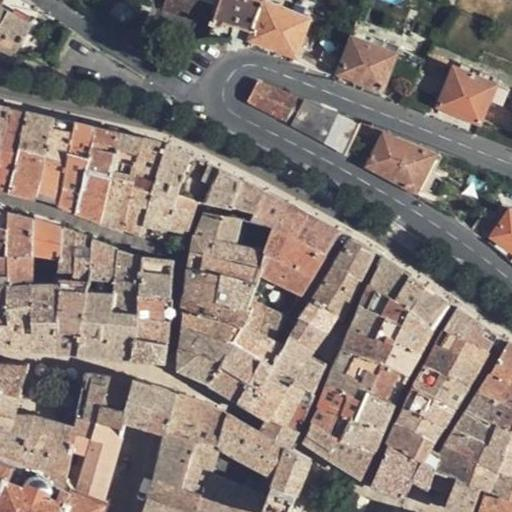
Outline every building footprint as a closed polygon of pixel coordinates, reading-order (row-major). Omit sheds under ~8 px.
[(29,4),(22,0),(14,0),(8,11),(0,5),(0,52),(6,56),(16,55),(40,12),(29,4)] [(252,30),(263,0),(164,0),(162,8),(212,25),(220,25),(227,20),(252,30)] [(268,0),(267,0),(252,37),(296,54),(311,18),(276,3),(268,0)] [(418,74),(423,63),(354,35),(339,72),(382,89),(392,64),(418,74)] [(249,45),(294,62),(296,54),(252,37),(249,45)] [(427,54),(423,63),(418,74),(437,81),(444,62),(427,54)] [(509,88),(454,66),(437,106),(479,122),(490,99),(502,103),(509,88)] [(336,79),(379,96),(382,89),(339,72),(336,79)] [(259,83),(248,103),(292,120),(345,151),(353,135),(376,146),(384,131),(332,111),(259,83)] [(13,105),(0,102),(0,159),(3,150),(13,105)] [(30,109),(13,105),(3,150),(0,159),(0,184),(10,187),(30,109)] [(56,115),(30,109),(10,187),(38,195),(50,144),(56,115)] [(77,119),(56,115),(50,144),(71,149),(77,119)] [(96,124),(77,119),(71,149),(59,201),(78,210),(92,150),(95,132),(96,124)] [(122,130),(96,124),(95,132),(100,134),(98,151),(92,150),(78,210),(86,213),(94,181),(109,184),(114,167),(122,130)] [(146,136),(122,130),(114,167),(109,184),(102,219),(125,228),(146,136)] [(403,138),(384,131),(376,146),(371,155),(389,165),(403,138)] [(95,132),(92,150),(98,151),(100,134),(95,132)] [(353,135),(345,151),(367,163),(371,155),(376,146),(353,135)] [(168,141),(146,136),(125,228),(144,234),(147,224),(145,223),(168,141)] [(418,144),(403,138),(389,165),(404,172),(418,144)] [(193,153),(168,141),(145,223),(147,224),(144,234),(166,238),(169,227),(180,191),(193,153)] [(38,195),(59,201),(71,149),(50,144),(38,195)] [(432,150),(418,144),(404,172),(389,165),(371,155),(367,163),(418,189),(437,152),(432,150)] [(266,190),(193,153),(180,191),(197,198),(198,199),(208,199),(238,206),(256,211),(257,211),(266,190)] [(86,213),(102,219),(109,184),(94,181),(86,213)] [(288,201),(266,190),(257,211),(256,211),(252,219),(276,225),(288,201)] [(186,232),(198,199),(197,198),(180,191),(169,227),(186,232)] [(490,196),(484,208),(495,213),(500,202),(490,196)] [(342,230),(288,201),(276,225),(327,252),(338,235),(342,230)] [(0,208),(0,252),(9,253),(10,211),(0,208)] [(511,209),(493,236),(511,249),(511,209)] [(207,210),(196,231),(237,241),(244,217),(207,210)] [(35,218),(10,211),(9,253),(34,252),(35,218)] [(252,219),(244,217),(237,241),(266,249),(274,226),(276,225),(252,219)] [(46,221),(35,218),(34,252),(35,252),(45,253),(46,221)] [(64,227),(46,221),(45,253),(62,254),(64,227)] [(303,292),(327,252),(276,225),(274,226),(266,249),(265,265),(263,272),(303,292)] [(81,233),(64,227),(62,254),(61,267),(76,268),(81,233)] [(352,236),(342,230),(338,235),(349,241),(352,236)] [(196,231),(193,249),(228,256),(265,265),(266,249),(237,241),(196,231)] [(94,238),(81,233),(76,268),(76,279),(75,280),(91,282),(94,238)] [(376,250),(352,236),(349,241),(335,263),(361,278),(373,255),(376,250)] [(119,248),(94,238),(91,282),(91,287),(104,288),(105,280),(116,280),(119,248)] [(144,255),(119,248),(116,280),(115,307),(140,309),(141,292),(144,255)] [(193,249),(190,265),(224,272),(259,281),(263,272),(265,265),(228,256),(193,249)] [(380,253),(376,250),(373,255),(377,257),(382,260),(385,256),(380,253)] [(0,273),(12,274),(12,284),(34,283),(34,281),(35,252),(34,252),(9,253),(0,252),(0,273)] [(175,259),(144,255),(141,292),(173,296),(175,259)] [(400,266),(385,256),(382,260),(371,281),(387,291),(400,266)] [(342,319),(361,278),(335,263),(314,297),(338,312),(336,316),(342,319)] [(190,265),(188,290),(250,306),(252,300),(257,286),(259,281),(224,272),(190,265)] [(427,285),(400,266),(387,291),(413,307),(427,285)] [(296,304),(303,292),(263,272),(259,281),(257,286),(296,304)] [(0,291),(11,291),(10,284),(12,284),(12,274),(0,273),(0,291)] [(36,346),(59,348),(65,277),(59,277),(60,273),(52,273),(51,280),(34,281),(34,283),(34,305),(36,346)] [(59,348),(80,350),(91,287),(91,282),(75,280),(76,279),(65,277),(59,348)] [(80,350),(135,356),(137,333),(140,314),(140,309),(115,307),(116,280),(105,280),(104,288),(91,287),(80,350)] [(371,281),(362,304),(405,321),(413,307),(387,291),(371,281)] [(10,284),(11,291),(10,306),(34,305),(34,283),(12,284),(10,284)] [(452,302),(427,285),(413,307),(426,318),(436,328),(452,302)] [(289,316),(296,304),(257,286),(252,300),(289,316)] [(187,307),(243,324),(244,320),(250,306),(188,290),(185,300),(187,307)] [(0,291),(0,320),(1,321),(11,320),(10,306),(11,291),(0,291)] [(171,318),(173,296),(141,292),(140,309),(140,314),(171,318)] [(327,332),(336,316),(338,312),(314,297),(302,316),(327,332)] [(277,337),(289,316),(252,300),(250,306),(244,320),(277,337)] [(362,304),(353,325),(394,341),(399,333),(405,321),(362,304)] [(1,345),(36,346),(34,305),(10,306),(11,320),(1,321),(1,345)] [(459,306),(445,327),(491,350),(500,334),(459,306)] [(187,307),(186,323),(235,339),(236,338),(243,324),(187,307)] [(422,351),(436,328),(426,318),(413,307),(405,321),(399,333),(422,351)] [(169,340),(171,318),(140,314),(137,333),(169,340)] [(316,348),(327,332),(302,316),(291,332),(316,348)] [(276,338),(277,337),(244,320),(243,324),(236,338),(266,357),(276,338)] [(181,367),(212,380),(235,339),(186,323),(182,344),(181,367)] [(353,325),(345,346),(386,359),(394,341),(353,325)] [(445,327),(439,339),(476,356),(485,361),(491,350),(445,327)] [(311,355),(316,348),(291,332),(286,343),(275,363),(270,374),(292,383),(293,383),(311,355)] [(168,358),(169,340),(137,333),(135,356),(168,358)] [(410,372),(422,351),(399,333),(394,341),(386,359),(410,372)] [(212,380),(242,398),(266,357),(236,338),(235,339),(212,380)] [(286,343),(276,338),(266,357),(275,363),(286,343)] [(439,339),(427,362),(471,384),(485,361),(476,356),(439,339)] [(511,343),(509,342),(493,370),(510,379),(511,379),(511,343)] [(337,364),(337,366),(374,381),(386,359),(345,346),(337,364)] [(328,364),(311,355),(293,383),(316,392),(328,364)] [(242,398),(251,404),(270,374),(275,363),(266,357),(242,398)] [(396,401),(410,372),(386,359),(374,381),(370,388),(396,401)] [(29,363),(0,360),(0,385),(3,387),(22,392),(29,363)] [(427,362),(416,384),(457,407),(471,384),(427,362)] [(337,366),(321,405),(354,415),(358,416),(370,388),(374,381),(337,366)] [(481,389),(511,403),(511,379),(510,379),(493,370),(481,389)] [(125,425),(127,417),(128,415),(125,414),(127,405),(105,401),(111,375),(89,371),(79,413),(101,420),(125,425)] [(251,404),(270,415),(272,417),(292,383),(270,374),(251,404)] [(135,379),(111,375),(105,401),(127,405),(135,379)] [(156,426),(168,429),(179,391),(165,387),(135,377),(135,379),(127,405),(125,414),(128,415),(127,417),(156,426)] [(316,392),(293,383),(292,383),(272,417),(299,429),(316,392)] [(416,384),(407,404),(446,424),(457,407),(416,384)] [(18,412),(22,392),(3,387),(0,398),(0,411),(17,415),(18,412)] [(386,428),(396,401),(370,388),(358,416),(386,428)] [(511,403),(481,389),(470,408),(511,426),(511,403)] [(168,429),(157,475),(205,489),(212,473),(214,468),(189,461),(206,400),(179,391),(168,429)] [(229,411),(206,400),(189,461),(214,468),(222,444),(218,441),(229,411)] [(407,404),(399,420),(436,439),(446,424),(407,404)] [(321,405),(314,420),(343,438),(354,415),(321,405)] [(511,426),(470,408),(459,425),(508,450),(511,440),(511,439),(511,426)] [(0,426),(32,433),(37,414),(18,412),(17,415),(0,411),(0,426)] [(254,425),(229,411),(218,441),(222,444),(237,453),(254,425)] [(108,487),(125,425),(101,420),(79,413),(76,426),(78,426),(68,472),(82,477),(108,487)] [(76,426),(37,414),(32,433),(27,460),(67,475),(68,472),(78,426),(76,426)] [(290,447),(299,429),(272,417),(270,415),(262,430),(290,447)] [(376,450),(386,428),(358,416),(354,415),(343,438),(314,420),(311,429),(306,438),(363,476),(376,450)] [(399,420),(390,442),(409,452),(426,461),(432,448),(436,439),(399,420)] [(258,428),(254,425),(237,453),(242,455),(246,457),(262,430),(258,428)] [(459,425),(447,444),(480,458),(500,469),(500,468),(508,450),(459,425)] [(0,450),(4,451),(27,460),(32,433),(0,426),(0,450)] [(313,459),(290,447),(262,430),(246,457),(266,469),(277,474),(274,484),(299,493),(313,459)] [(511,473),(511,440),(508,450),(500,468),(511,473)] [(390,442),(381,465),(400,473),(409,452),(390,442)] [(429,485),(432,486),(437,469),(458,477),(471,481),(480,458),(447,444),(443,454),(435,468),(429,485)] [(417,478),(429,485),(435,468),(443,454),(437,450),(432,448),(426,461),(417,478)] [(105,511),(111,499),(105,497),(78,487),(74,486),(67,475),(27,460),(4,451),(2,457),(0,456),(0,511),(105,511)] [(406,497),(417,478),(426,461),(409,452),(400,473),(391,491),(406,497)] [(446,505),(465,511),(474,511),(483,487),(491,490),(500,469),(480,458),(471,481),(458,477),(451,494),(446,505)] [(373,483),(391,491),(400,473),(381,465),(373,483)] [(511,498),(511,473),(500,468),(500,469),(491,490),(511,498)] [(266,469),(258,490),(270,494),(274,484),(277,474),(266,469)] [(432,486),(451,494),(458,477),(437,469),(432,486)] [(291,511),(299,493),(274,484),(270,494),(258,490),(212,473),(205,489),(157,475),(144,511),(291,511)] [(105,497),(108,487),(82,477),(78,487),(105,497)] [(511,511),(511,498),(491,490),(483,487),(474,511),(511,511)]
